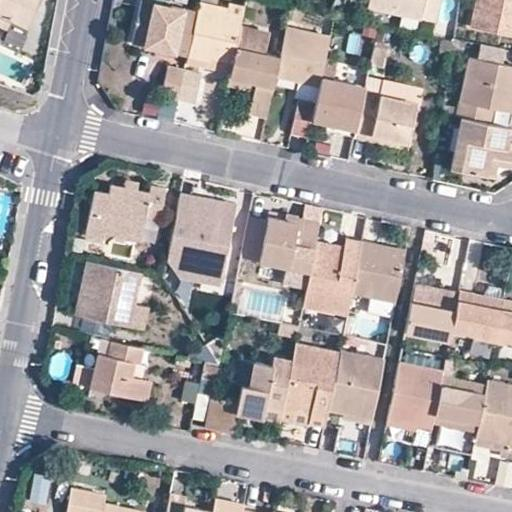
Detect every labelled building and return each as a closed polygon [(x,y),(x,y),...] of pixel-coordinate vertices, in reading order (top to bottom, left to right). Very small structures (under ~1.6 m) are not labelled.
[(0,0),(0,27),(8,32),(23,38),(39,0),(0,0)] [(424,0),(348,0),(349,1),(422,16),(424,0)] [(511,0),(476,0),(472,29),(511,35),(511,0)] [(187,55),(196,12),(140,1),(131,43),(156,48),(170,51),(187,55)] [(232,64),(236,47),(240,28),(243,17),(227,14),(197,8),(196,12),(187,55),(186,57),(207,61),(210,59),(232,64)] [(318,88),(321,76),(329,36),(286,27),(279,57),(276,73),(301,77),(299,83),(318,88)] [(484,45),(482,58),(506,63),(508,50),(484,45)] [(276,73),(279,57),(266,54),(236,47),(232,64),(229,77),(256,84),(255,91),(250,115),(266,119),(275,78),(276,73)] [(169,56),(170,51),(156,48),(154,53),(169,56)] [(384,50),(373,48),(368,71),(379,73),(384,50)] [(460,118),(463,118),(490,123),(493,110),(511,112),(511,66),(470,59),(460,118)] [(161,96),(177,99),(184,70),(167,66),(161,96)] [(184,70),(177,99),(194,103),(201,74),(184,70)] [(275,78),(299,83),(301,77),(276,73),(275,78)] [(356,130),(363,92),(365,86),(321,76),(318,88),(314,107),(311,120),(326,123),(356,130)] [(227,85),(255,91),(256,84),(229,77),(227,85)] [(381,88),(380,96),(415,104),(416,95),(381,88)] [(363,92),(356,130),(354,138),(372,141),(372,136),(391,140),(407,144),(415,104),(380,96),(363,92)] [(156,120),(172,123),(177,99),(161,96),(156,120)] [(311,120),(314,107),(297,103),(291,132),(308,137),(311,120)] [(511,127),(490,123),(463,118),(454,173),(490,179),(492,166),(493,157),(511,160),(511,144),(510,144),(511,130),(511,127)] [(325,131),(354,138),(356,130),(326,123),(325,131)] [(389,146),(391,140),(372,136),(372,141),(389,146)] [(511,169),(511,160),(493,157),(492,166),(490,179),(498,180),(500,168),(511,169)] [(129,181),(127,188),(136,190),(137,183),(129,181)] [(136,190),(127,188),(109,185),(107,193),(92,191),(83,238),(101,241),(103,235),(139,242),(140,237),(155,240),(165,188),(149,185),(148,192),(136,190)] [(178,194),(176,203),(192,206),(190,215),(199,217),(202,198),(178,194)] [(192,206),(176,203),(165,260),(183,263),(197,266),(194,282),(219,287),(233,204),(202,198),(199,217),(190,215),(192,206)] [(307,274),(314,243),(318,225),(295,220),(295,224),(268,219),(259,264),(307,274)] [(82,242),(73,240),(71,253),(80,254),(82,242)] [(314,243),(307,274),(300,309),(345,318),(349,296),(360,244),(345,241),(343,249),(314,243)] [(360,244),(349,296),(393,306),(404,253),(360,244)] [(131,329),(135,306),(142,275),(87,263),(81,292),(86,293),(81,318),(131,329)] [(180,280),(194,282),(197,266),(183,263),(180,280)] [(498,318),(505,287),(476,281),(477,272),(462,269),(456,300),(455,304),(454,309),(498,318)] [(505,277),(477,272),(476,281),(505,287),(507,277),(505,277)] [(229,314),(235,315),(241,283),(235,282),(229,314)] [(511,288),(505,287),(498,318),(511,320),(511,288)] [(75,317),(81,318),(86,293),(81,292),(75,317)] [(441,310),(453,312),(454,309),(455,304),(442,301),(441,310)] [(403,334),(447,343),(453,312),(441,310),(410,303),(403,334)] [(150,310),(135,306),(131,329),(145,332),(150,310)] [(296,328),(278,324),(276,336),(294,340),(296,328)] [(208,346),(220,362),(224,342),(216,341),(208,346)] [(106,393),(138,400),(142,380),(132,378),(134,364),(138,364),(142,348),(112,342),(109,358),(98,356),(91,390),(106,393)] [(326,410),(338,354),(293,344),(289,362),(281,403),(308,410),(307,419),(324,423),(326,410)] [(338,354),(326,410),(341,414),(371,420),(382,360),(338,351),(338,354)] [(175,364),(189,367),(190,359),(175,356),(174,363),(175,364)] [(452,373),(456,358),(444,356),(441,371),(452,373)] [(281,403),(289,362),(271,358),(269,366),(252,363),(248,386),(240,385),(237,402),(212,397),(206,429),(234,434),(237,412),(252,415),(253,406),(279,411),(281,403)] [(433,416),(441,376),(441,371),(397,363),(386,419),(414,425),(430,428),(431,423),(433,416)] [(476,432),(485,385),(441,376),(433,416),(458,421),(457,428),(476,432)] [(148,381),(142,380),(138,400),(144,402),(148,381)] [(511,385),(486,380),(485,385),(476,432),(475,439),(502,444),(511,445),(511,385)] [(278,413),(307,419),(308,410),(281,403),(279,411),(278,413)] [(278,413),(279,411),(253,406),(252,415),(277,420),(278,413)] [(369,426),(371,420),(341,414),(340,418),(340,419),(369,426)] [(431,423),(457,428),(458,421),(433,416),(431,423)] [(412,431),(414,425),(386,419),(385,425),(412,431)] [(501,449),(502,444),(475,439),(474,443),(501,449)] [(242,498),(241,484),(219,485),(220,499),(242,498)] [(137,511),(116,508),(115,511),(104,511),(102,511),(103,505),(105,498),(71,491),(66,511),(137,511)] [(207,511),(185,507),(186,500),(169,496),(166,511),(207,511)] [(118,500),(116,508),(137,511),(145,511),(146,506),(118,500)] [(214,501),(212,506),(242,511),(242,507),(214,501)]
